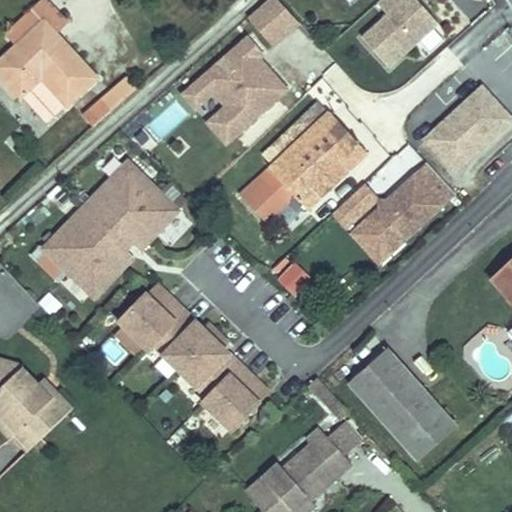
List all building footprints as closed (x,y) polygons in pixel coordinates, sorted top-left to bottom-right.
[(299,23),(277,0),(267,0),(249,16),(276,45),(299,23)] [(415,0),(380,0),(379,1),(391,15),(365,39),(389,66),(437,24),(415,0)] [(46,5),(34,16),(56,41),(68,30),(46,5)] [(56,41),(34,16),(5,40),(16,53),(0,67),(0,80),(20,103),(27,97),(51,125),(96,85),(56,41)] [(248,39),(185,96),(228,145),(288,92),(258,59),(262,56),(248,39)] [(78,117),(87,128),(131,88),(122,78),(78,117)] [(511,110),(485,81),(427,136),(459,170),(511,119),(511,110)] [(159,140),(187,116),(174,102),(146,126),(159,140)] [(323,105),(231,189),(255,216),(285,189),(302,207),(364,151),(323,105)] [(418,125),(410,132),(420,143),(427,137),(418,125)] [(408,148),(386,179),(399,189),(421,158),(408,148)] [(94,298),(132,260),(124,253),(111,240),(121,230),(134,243),(141,250),(179,212),(129,163),(44,249),(94,298)] [(395,250),(456,194),(428,164),(387,202),(381,207),(367,219),(395,250)] [(174,218),(162,232),(173,242),(185,228),(174,218)] [(111,240),(124,253),(134,243),(121,230),(111,240)] [(511,255),(502,265),(511,276),(511,255)] [(293,262),(276,280),(295,298),(312,279),(293,262)] [(156,284),(152,288),(169,304),(173,300),(156,284)] [(169,304),(152,288),(120,322),(149,350),(153,345),(208,398),(203,403),(232,431),(265,397),(248,381),(253,377),(223,349),(202,328),(173,300),(169,304)] [(202,328),(223,349),(229,343),(207,323),(202,328)] [(394,333),(339,383),(408,459),(463,409),(394,333)] [(0,370),(0,388),(14,375),(0,370)] [(0,453),(14,468),(65,417),(49,402),(45,406),(31,393),(14,375),(0,388),(0,453)] [(340,413),(310,376),(300,385),(331,421),(340,413)] [(248,381),(265,397),(269,393),(253,377),(248,381)] [(35,388),(31,393),(45,406),(49,402),(35,388)] [(342,428),(323,444),(339,463),(358,447),(342,428)] [(274,471),(242,498),(253,511),(288,511),(301,502),(307,509),(336,484),(330,476),(342,465),(339,463),(323,444),(315,435),(302,447),(306,451),(279,476),(274,471)] [(348,473),(342,465),(330,476),(336,484),(348,473)] [(309,511),(307,509),(301,502),(288,511),(309,511)]
